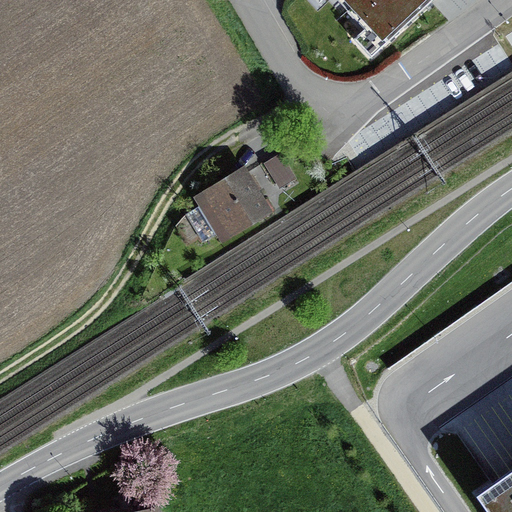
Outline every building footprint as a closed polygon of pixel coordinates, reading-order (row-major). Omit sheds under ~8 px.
[(432,0),(316,0),(319,2),(321,0),(337,0),(364,28),(353,39),(371,58),(432,0)] [(264,165),(280,190),(296,180),(280,155),(264,165)] [(245,167),(193,199),(199,208),(186,216),(203,244),(216,236),(222,246),(274,215),(245,167)] [(511,511),(511,465),(476,491),(490,511),(511,511)] [(161,511),(160,502),(91,511),(90,511),(161,511)]
